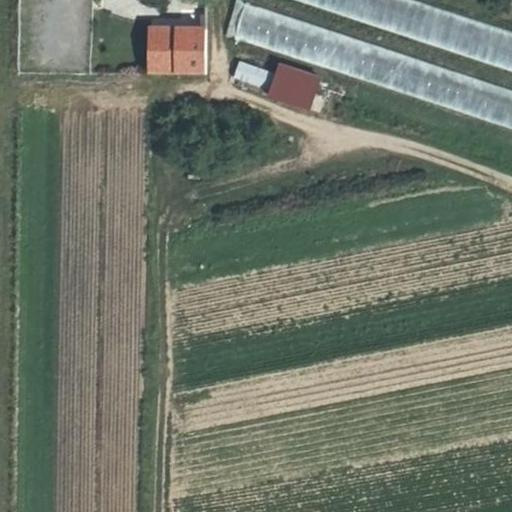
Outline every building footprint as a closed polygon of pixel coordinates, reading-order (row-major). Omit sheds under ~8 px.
[(511,27),(418,0),(290,0),(511,65),(511,27)] [(511,87),(240,4),(229,39),(511,125),(511,87)] [(154,74),(155,73),(209,75),(209,29),(181,29),(181,37),(154,36),(154,74)] [(260,89),(268,71),(239,59),(231,76),(260,89)] [(320,80),(279,64),(270,97),(309,111),(320,80)]
